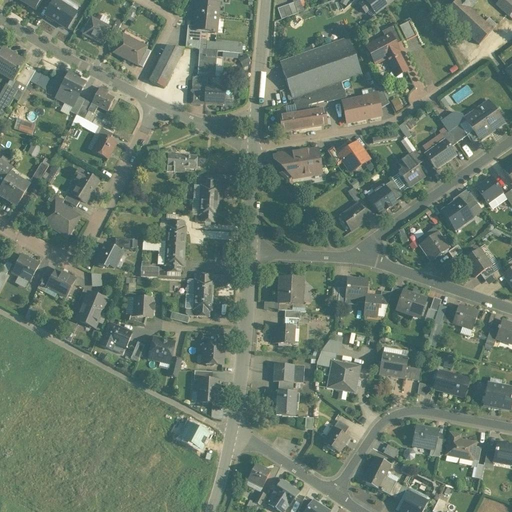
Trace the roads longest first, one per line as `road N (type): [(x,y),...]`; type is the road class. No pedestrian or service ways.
road 1 (residential): [(158,103),(112,200),(72,253),(0,222)]
road 2 (residential): [(255,146),(390,124),(467,73)]
road 3 (residential): [(511,426),(401,410),(372,430),(333,493)]
road 4 (residential): [(353,256),(511,139)]
road 5 (tertiary): [(253,253),(231,434)]
road 6 (residential): [(511,308),(353,256)]
road 7 (residential): [(136,91),(0,18)]
